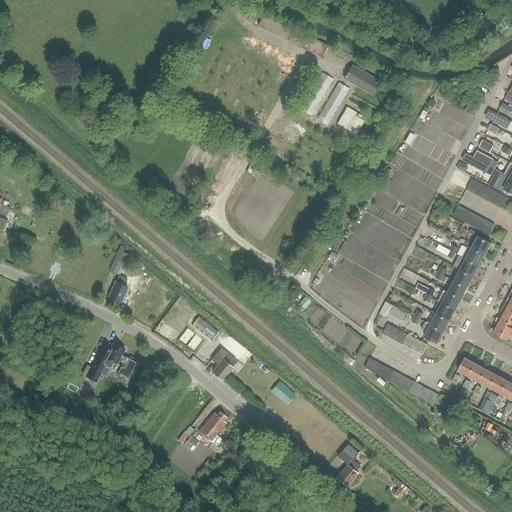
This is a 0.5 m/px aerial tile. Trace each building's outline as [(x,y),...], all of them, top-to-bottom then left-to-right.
[(322,58),(328,46),(264,14),(258,26),(322,58)] [(371,95),(379,81),(353,66),(344,79),(371,95)] [(312,116),(333,80),(322,73),(301,110),(312,116)] [(328,126),(350,89),(339,83),(317,119),(328,126)] [(430,100),(427,105),(432,108),(435,103),(430,100)] [(511,111),(511,109),(503,104),(499,111),(510,116),(511,111)] [(346,107),(337,124),(356,135),(365,118),(346,107)] [(425,107),(419,117),(423,119),(429,109),(425,107)] [(511,123),(511,122),(490,111),(486,118),(508,130),(511,123)] [(490,126),(487,131),(495,135),(498,130),(490,126)] [(410,133),(405,142),(409,145),(414,136),(410,133)] [(490,153),(494,146),(483,141),(480,148),(490,153)] [(474,158),(495,170),(498,164),(493,161),(477,152),(474,158)] [(474,158),(470,166),(486,174),(491,177),(495,170),(474,158)] [(465,173),(468,168),(460,163),(457,169),(465,173)] [(511,179),(511,165),(511,164),(510,164),(505,175),(502,173),(501,173),(511,179)] [(511,194),(511,179),(501,173),(499,177),(502,179),(496,189),(503,193),(504,190),(511,194)] [(467,191),(472,193),(478,183),(472,180),(467,191)] [(472,193),(477,196),(483,186),(478,183),(472,193)] [(477,196),(482,199),(488,188),(483,186),(477,196)] [(482,199),(487,202),(493,191),(488,188),(482,199)] [(487,202),(493,204),(498,194),(493,191),(487,202)] [(493,204),(498,207),(503,196),(498,194),(493,204)] [(498,207),(503,210),(509,199),(503,196),(498,207)] [(0,207),(8,211),(9,208),(0,203),(0,207)] [(458,219),(464,209),(458,206),(453,217),(458,219)] [(464,209),(458,219),(463,222),(469,212),(464,209)] [(469,212),(463,222),(468,225),(474,214),(469,212)] [(479,217),(474,214),(468,225),(473,228),(479,217)] [(484,220),(479,217),(473,228),(479,230),(484,220)] [(48,219),(45,232),(55,234),(58,221),(48,219)] [(489,223),(484,220),(479,230),(484,233),(489,223)] [(495,225),(489,223),(484,233),(489,236),(495,225)] [(429,243),(442,250),(449,238),(436,231),(429,243)] [(485,256),(491,244),(479,238),(473,248),(469,246),(468,247),(472,249),(485,256)] [(450,251),(456,254),(458,249),(453,246),(450,251)] [(479,267),(485,256),(472,249),(468,247),(463,257),(467,260),(479,267)] [(453,259),(456,254),(450,251),(447,257),(453,259)] [(332,252),(329,257),(334,260),(337,255),(332,252)] [(129,255),(124,253),(114,273),(120,276),(129,255)] [(459,256),(453,267),(461,271),(467,260),(459,256)] [(473,278),(479,267),(467,260),(461,271),(473,278)] [(447,270),(442,268),(439,273),(444,276),(447,270)] [(448,278),(444,276),(439,273),(436,271),(433,276),(436,278),(445,283),(448,278)] [(468,289),(473,278),(461,271),(455,282),(468,289)] [(109,297),(121,302),(128,287),(125,286),(128,280),(120,276),(117,282),(116,282),(109,297)] [(462,300),(468,289),(455,282),(449,293),(462,300)] [(429,289),(426,294),(432,297),(435,292),(429,289)] [(456,310),(462,300),(449,293),(443,303),(440,302),(456,310)] [(429,303),(432,297),(426,294),(424,299),(423,300),(429,303)] [(305,297),(302,300),(308,305),(311,302),(305,297)] [(456,310),(440,302),(439,301),(436,308),(440,310),(437,315),(433,312),(433,313),(450,322),(456,310)] [(511,317),(511,304),(507,301),(501,311),(505,313),(511,317)] [(409,320),(412,312),(386,303),(383,313),(390,316),(391,313),(409,320)] [(418,311),(414,317),(420,320),(423,314),(418,311)] [(444,333),(450,322),(433,313),(427,324),(425,322),(425,323),(444,333)] [(511,330),(511,317),(505,313),(501,320),(498,318),(496,322),(500,324),(511,330)] [(215,337),(220,330),(200,316),(195,324),(215,337)] [(438,344),(444,333),(425,323),(421,330),(428,333),(425,337),(438,344)] [(383,334),(388,338),(394,328),(388,324),(383,334)] [(508,342),(511,333),(511,330),(500,324),(496,331),(492,329),(491,332),(494,334),(508,342)] [(399,330),(394,328),(388,338),(393,340),(399,330)] [(393,340),(398,343),(403,333),(399,330),(393,340)] [(408,335),(403,333),(398,343),(403,345),(408,335)] [(413,338),(408,335),(403,345),(408,348),(413,338)] [(413,351),(418,341),(413,338),(408,348),(413,351)] [(418,353),(423,343),(418,341),(413,351),(418,353)] [(418,353),(423,356),(428,346),(423,343),(418,353)] [(125,350),(113,344),(110,350),(102,346),(86,377),(96,382),(105,366),(111,369),(114,363),(121,367),(118,373),(128,378),(133,368),(134,369),(138,362),(131,358),(130,359),(126,357),(125,357),(122,356),(125,350)] [(222,382),(234,368),(231,366),(236,361),(221,348),(211,360),(218,365),(212,372),(222,382)] [(469,377),(476,364),(465,358),(458,371),(469,377)] [(364,369),(370,371),(375,362),(369,359),(364,369)] [(375,374),(380,365),(375,362),(370,371),(375,374)] [(476,364),(469,377),(480,382),(486,370),(476,364)] [(380,376),(385,367),(380,365),(375,374),(380,376)] [(385,379),(390,370),(385,367),(380,376),(385,379)] [(390,382),(394,372),(390,370),(385,379),(390,382)] [(490,388),(497,375),(486,370),(480,382),(490,388)] [(394,384),(400,375),(394,372),(390,382),(394,384)] [(400,387),(405,378),(400,375),(394,384),(400,387)] [(490,388),(494,390),(500,394),(508,381),(503,379),(499,376),(497,375),(490,388)] [(400,387),(404,389),(409,380),(405,378),(400,387)] [(414,383),(409,380),(404,389),(409,392),(414,383)] [(505,396),(511,400),(511,398),(511,383),(508,381),(498,398),(496,403),(500,406),(503,401),(502,401),(505,396)] [(414,395),(419,385),(414,383),(409,392),(414,395)] [(414,395),(419,397),(424,388),(419,385),(414,395)] [(288,388),(280,398),(288,405),(296,395),(288,388)] [(429,390),(424,388),(419,397),(424,400),(429,390)] [(424,400),(429,402),(434,393),(429,390),(424,400)] [(434,393),(429,402),(434,405),(439,396),(434,393)] [(479,409),(487,413),(492,402),(489,400),(487,399),(485,398),(479,409)] [(224,421),(226,418),(219,412),(217,415),(214,413),(199,432),(211,442),(216,435),(226,423),(224,421)] [(216,435),(211,442),(213,444),(211,447),(213,449),(221,440),(216,435)] [(352,448),(342,460),(348,465),(337,478),(347,486),(358,474),(356,472),(361,466),(353,460),(358,453),(352,448)] [(398,488),(393,494),(398,498),(403,492),(406,495),(409,491),(401,484),(398,488)]
